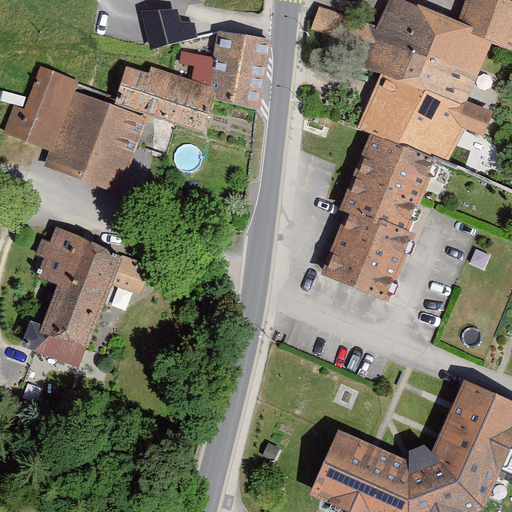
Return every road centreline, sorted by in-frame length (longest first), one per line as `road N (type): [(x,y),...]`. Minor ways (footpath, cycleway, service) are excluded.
road 1 (secondary): [(259,277),(288,0)]
road 2 (residential): [(259,277),(511,387)]
road 3 (secondary): [(206,511),(259,277)]
